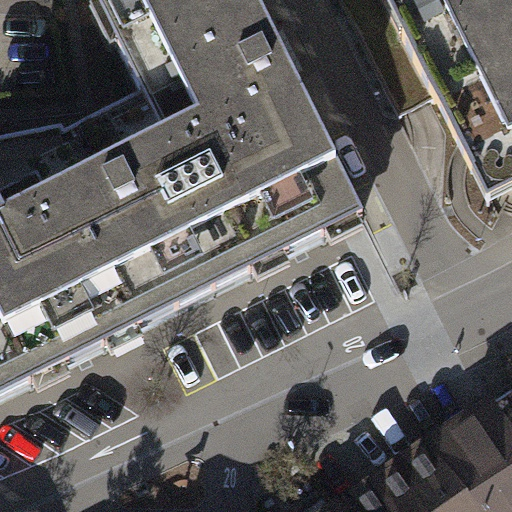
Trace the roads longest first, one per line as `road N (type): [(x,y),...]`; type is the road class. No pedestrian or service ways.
road 1 (residential): [(471,314),(301,0)]
road 2 (residential): [(471,314),(204,431)]
road 3 (residential): [(204,431),(31,504)]
